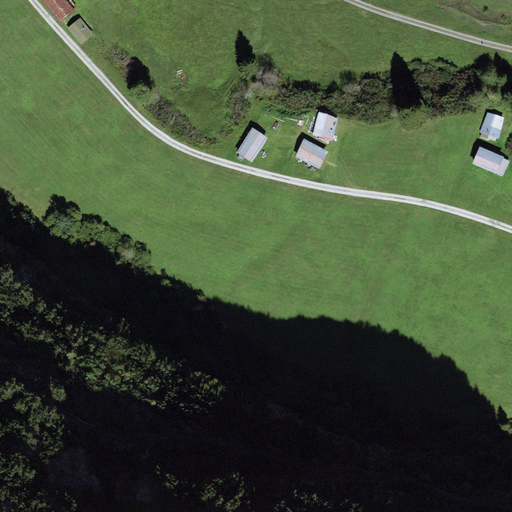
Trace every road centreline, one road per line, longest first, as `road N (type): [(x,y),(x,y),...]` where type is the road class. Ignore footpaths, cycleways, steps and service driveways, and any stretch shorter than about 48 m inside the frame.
road 1 (track): [(511,230),(447,208),(242,168),(175,144),(143,121),(31,0)]
road 2 (track): [(511,54),(348,0)]
